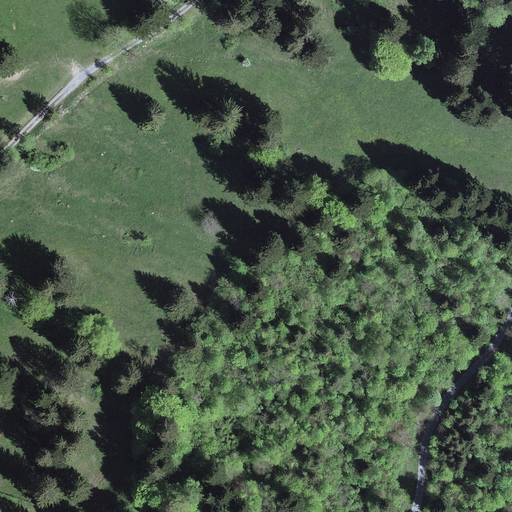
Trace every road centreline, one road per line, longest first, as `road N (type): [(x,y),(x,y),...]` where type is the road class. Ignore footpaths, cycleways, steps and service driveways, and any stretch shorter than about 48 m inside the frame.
road 1 (track): [(191,0),(79,76),(0,155)]
road 2 (track): [(416,511),(443,406),(511,315)]
